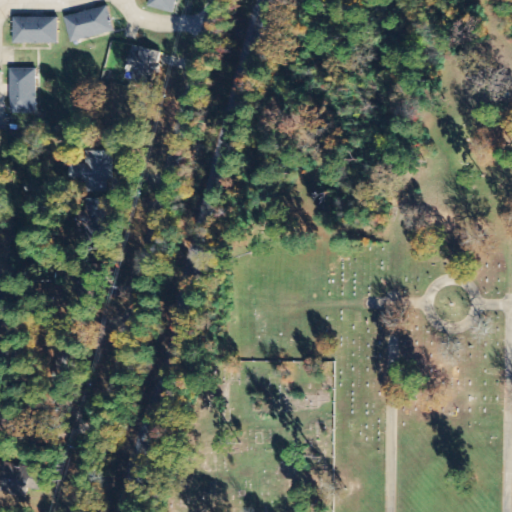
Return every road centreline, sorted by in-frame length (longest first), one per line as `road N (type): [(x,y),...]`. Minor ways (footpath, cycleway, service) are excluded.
road 1 (tertiary): [(80,511),(214,0)]
road 2 (residential): [(128,324),(0,322)]
